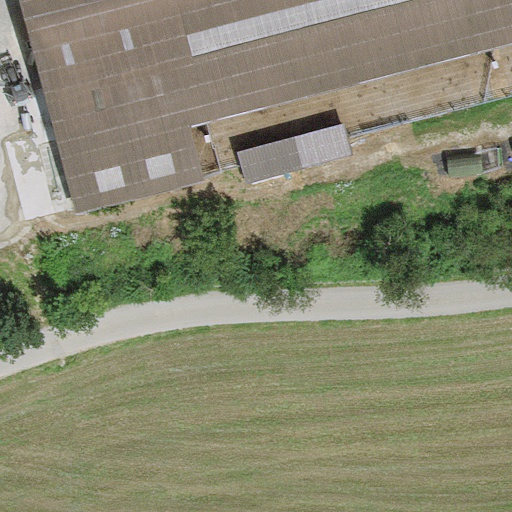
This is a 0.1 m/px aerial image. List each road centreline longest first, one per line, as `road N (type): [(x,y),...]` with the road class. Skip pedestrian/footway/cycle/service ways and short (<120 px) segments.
road 1 (track): [(0,359),(127,324),(511,298)]
road 2 (unknown): [(0,177),(10,166),(18,107),(0,34)]
